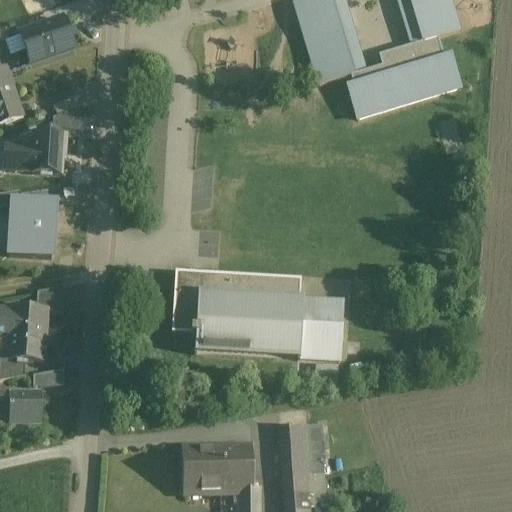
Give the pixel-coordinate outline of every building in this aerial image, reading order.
[(397,0),(412,48),(378,58),(381,69),(364,74),(341,0),(312,0),(294,6),(319,88),(350,79),(350,80),(351,80),(353,89),(347,91),(357,122),(459,91),(450,59),(444,61),(438,41),(458,35),(447,0),(397,0)] [(62,22),(19,37),(30,68),(73,52),(62,22)] [(6,71),(0,72),(0,127),(23,120),(6,71)] [(75,101),(54,108),(58,118),(79,111),(75,101)] [(58,118),(53,120),(53,131),(79,133),(79,111),(58,118)] [(455,118),(439,123),(449,155),(465,150),(455,118)] [(67,138),(34,136),(34,137),(34,152),(4,151),(4,153),(10,153),(8,171),(3,171),(2,173),(32,175),(32,176),(60,177),(61,156),(66,157),(67,138)] [(18,195),(0,197),(0,216),(20,214),(20,211),(18,195)] [(53,213),(20,211),(20,214),(18,243),(8,242),(7,263),(50,266),(53,213)] [(301,283),(175,276),(172,336),(191,337),(192,338),(196,338),(195,357),(339,365),(342,306),(303,304),(302,304),(299,303),(301,283)] [(35,313),(8,311),(8,316),(0,315),(0,337),(5,338),(3,362),(3,364),(22,365),(40,366),(43,320),(61,321),(62,291),(36,296),(35,313)] [(22,365),(3,364),(3,362),(0,361),(0,384),(21,381),(22,365)] [(64,373),(32,379),(33,390),(64,390),(64,373)] [(8,397),(0,396),(0,411),(1,412),(8,412),(8,397)] [(41,397),(8,397),(8,412),(8,421),(8,429),(41,429),(41,397)] [(1,412),(0,411),(0,420),(8,421),(8,412),(1,412)] [(324,511),(319,428),(280,431),(285,511),(324,511)] [(258,511),(259,492),(252,492),(251,450),(181,452),(182,499),(233,497),(233,505),(240,505),(239,511),(258,511)]
